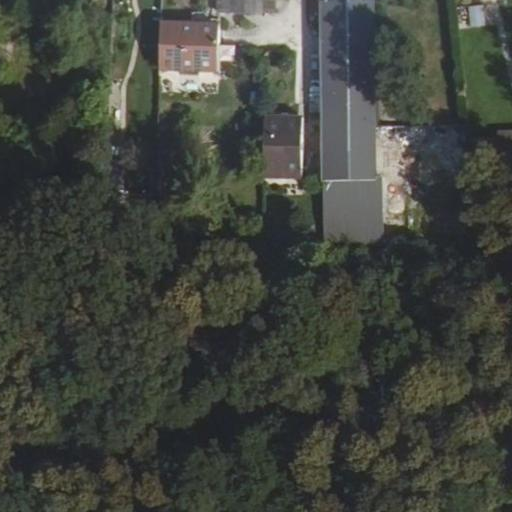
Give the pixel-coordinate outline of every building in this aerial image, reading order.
[(217,0),(217,14),(229,15),(229,0),(217,0)] [(229,0),(229,15),(264,16),(264,14),(267,14),(267,0),(229,0)] [(267,0),(267,14),(276,15),(277,0),(267,0)] [(323,107),(324,181),(324,242),(382,244),(381,176),(378,176),(377,2),(322,2),(323,54),(323,107)] [(478,5),(457,7),(459,24),(479,22),(478,5)] [(162,22),(160,71),(219,73),(221,24),(162,22)] [(323,54),(305,54),(305,108),(323,107),(323,54)] [(266,116),(265,180),(303,181),(304,116),(266,116)]
